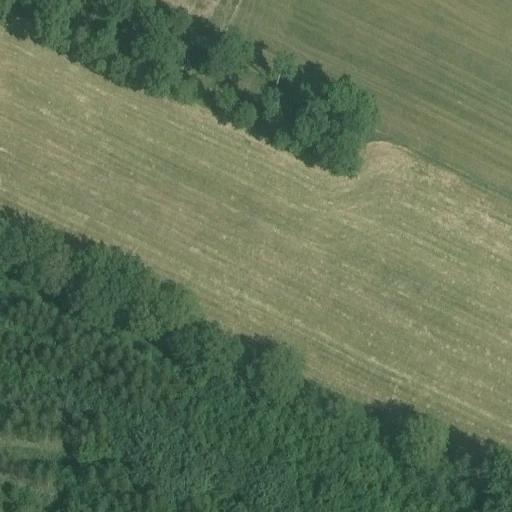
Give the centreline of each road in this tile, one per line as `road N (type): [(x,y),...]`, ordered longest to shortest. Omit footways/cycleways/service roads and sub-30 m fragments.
road 1 (track): [(0,278),(499,511)]
road 2 (track): [(0,450),(121,463),(243,511)]
